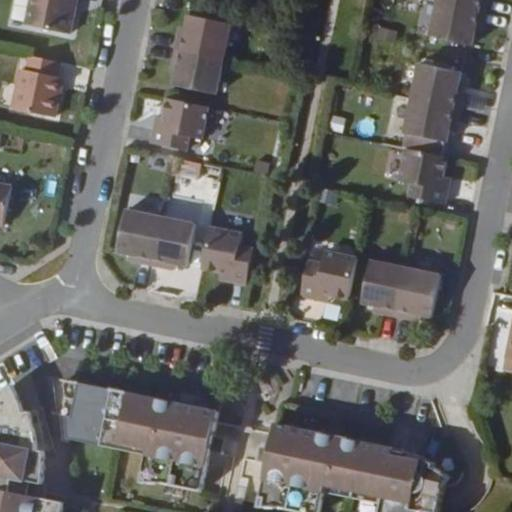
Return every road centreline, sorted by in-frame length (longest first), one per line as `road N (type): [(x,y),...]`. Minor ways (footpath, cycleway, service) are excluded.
road 1 (residential): [(511,125),(467,336),(447,362),(425,371),(402,373),(71,299)]
road 2 (residential): [(71,299),(137,0)]
road 3 (unknown): [(425,371),(466,418),(483,474),(474,490)]
